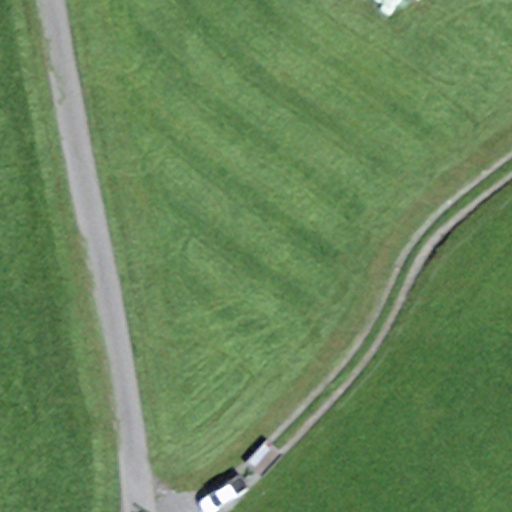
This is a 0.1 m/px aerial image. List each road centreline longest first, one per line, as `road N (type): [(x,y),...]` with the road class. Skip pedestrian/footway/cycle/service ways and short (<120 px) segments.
road 1 (unclassified): [(52,0),(141,511)]
road 2 (track): [(162,511),(206,507),(249,472),(367,351),(427,232),(511,166)]
